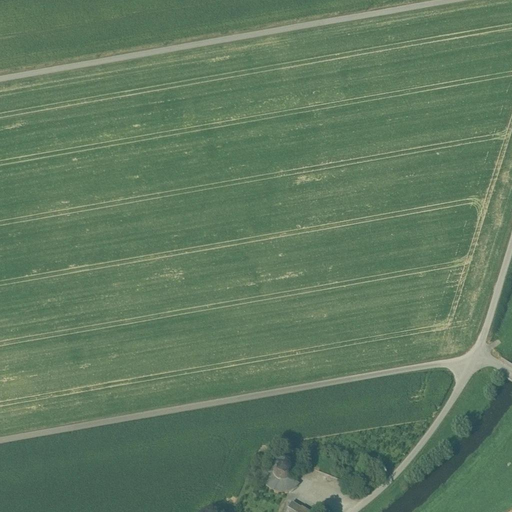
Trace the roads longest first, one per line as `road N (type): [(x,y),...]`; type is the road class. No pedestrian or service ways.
road 1 (unclassified): [(477,353),(0,440)]
road 2 (unclassified): [(451,0),(0,79)]
road 3 (residential): [(477,353),(405,463),(351,511)]
